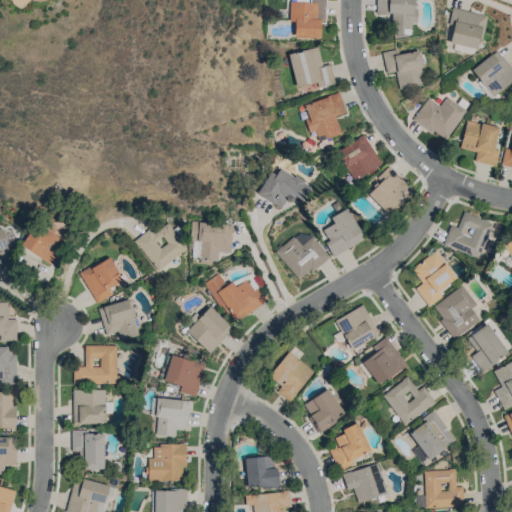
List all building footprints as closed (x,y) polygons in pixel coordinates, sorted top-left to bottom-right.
[(325,0),(309,0),(310,2),(289,2),(288,21),(294,22),(294,37),(319,38),(320,24),(324,24),(325,0)] [(375,0),(375,13),(390,13),(390,33),(409,34),(410,22),(414,22),(414,0),(375,0)] [(484,15),(451,8),(448,25),(452,25),(448,43),(477,48),(484,15)] [(333,83),(329,64),(321,66),(317,47),(287,53),(295,87),(316,83),(317,87),(333,83)] [(417,50),(398,54),(397,49),(381,52),(385,73),(394,72),(397,89),(424,84),(417,50)] [(470,70),(492,97),(511,80),(511,70),(495,50),(470,70)] [(334,115),(344,112),(339,93),(303,103),(307,118),(304,119),(309,135),(314,133),(316,141),(340,134),(334,115)] [(412,120),(445,141),(465,110),(445,97),(439,106),(426,97),(412,120)] [(497,127),(465,120),(459,148),(475,152),(473,161),(495,166),(498,149),(493,148),(497,127)] [(336,148),(351,180),(379,166),(365,135),(336,148)] [(499,164),(511,167),(511,138),(509,149),(503,148),(499,164)] [(282,209),(290,196),(301,202),(310,186),(275,166),(258,196),(282,209)] [(385,215),(411,190),(390,167),(364,192),(385,215)] [(331,257),(363,240),(347,208),(329,217),(332,223),(318,231),(331,257)] [(477,258),(491,224),(462,212),(456,227),(449,225),(442,244),(477,258)] [(132,241),(157,271),(186,248),(180,240),(183,238),(169,220),(152,234),(148,228),(132,241)] [(231,224),(190,222),(189,240),(200,241),(198,262),(217,262),(217,252),(230,253),(231,224)] [(62,238),(31,224),(20,249),(52,263),(62,238)] [(0,228),(0,253),(10,249),(1,228),(0,228)] [(299,281),(328,256),(309,234),(304,238),(298,232),(274,252),(299,281)] [(511,261),(511,238),(502,245),(511,261)] [(455,278),(435,251),(411,268),(421,282),(414,288),(427,307),(441,297),(437,291),(455,278)] [(95,303),(111,295),(107,288),(121,280),(108,256),(78,272),(95,303)] [(267,301),(250,273),(241,278),(242,279),(226,288),(218,274),(205,281),(230,323),(267,301)] [(475,305),(461,285),(432,306),(441,318),(438,320),(452,339),(479,320),(470,308),(475,305)] [(97,308),(104,335),(116,332),(118,340),(139,335),(128,299),(97,308)] [(0,301),(0,340),(15,341),(16,319),(6,319),(7,302),(0,301)] [(350,350),(378,334),(361,305),(334,320),(350,350)] [(209,354),(232,328),(208,306),(184,332),(209,354)] [(466,337),(476,353),(471,356),(481,371),(507,354),(486,323),(466,337)] [(405,365),(385,336),(370,346),(374,352),(360,362),(376,385),(405,365)] [(115,345),(84,345),(83,367),(72,366),(72,383),(115,383),(115,345)] [(0,384),(14,384),(14,346),(0,346),(0,384)] [(275,391),(289,401),(312,370),(286,351),(268,376),(280,385),(275,391)] [(204,362),(169,355),(163,381),(180,385),(178,392),(196,396),(204,362)] [(511,360),(492,370),(500,387),(493,391),(502,410),(511,405),(511,360)] [(422,386),(416,390),(406,376),(381,396),(404,425),(434,402),(422,386)] [(343,414),(327,388),(301,405),(317,430),(343,414)] [(104,389),(71,390),(71,424),(105,424),(104,389)] [(14,391),(0,391),(0,427),(13,428),(14,391)] [(188,428),(188,400),(151,398),(151,415),(156,415),(155,436),(174,437),(174,428),(188,428)] [(511,411),(502,415),(511,439),(511,411)] [(420,464),(454,440),(434,412),(406,431),(417,446),(411,450),(420,464)] [(336,446),(329,449),(337,470),(353,464),(351,458),(368,451),(357,422),(340,429),(342,434),(333,437),(336,446)] [(102,469),(103,432),(70,431),(70,451),(80,451),(79,469),(102,469)] [(15,464),(15,436),(0,436),(0,474),(3,474),(3,465),(15,464)] [(183,481),(184,445),(153,444),(152,458),(147,458),(146,480),(183,481)] [(244,456),(244,487),(275,487),(275,457),(244,456)] [(386,493),(376,462),(341,474),(346,490),(352,488),(357,503),(386,493)] [(423,470),(424,508),(462,507),(461,486),(454,486),(454,469),(423,470)] [(8,511),(14,490),(0,486),(0,511),(8,511)] [(181,511),(181,509),(185,509),(185,489),(153,489),(152,511),(181,511)] [(244,494),(244,505),(252,504),(252,511),(283,511),(283,507),(289,507),(288,491),(244,494)]
